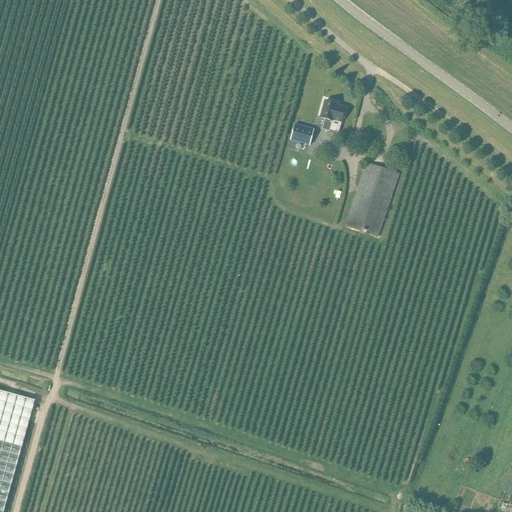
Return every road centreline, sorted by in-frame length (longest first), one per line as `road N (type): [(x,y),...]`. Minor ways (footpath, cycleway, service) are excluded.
road 1 (unclassified): [(18,511),(157,0)]
road 2 (tertiary): [(511,127),(339,0)]
road 3 (track): [(511,175),(373,70)]
road 4 (track): [(121,134),(272,180)]
